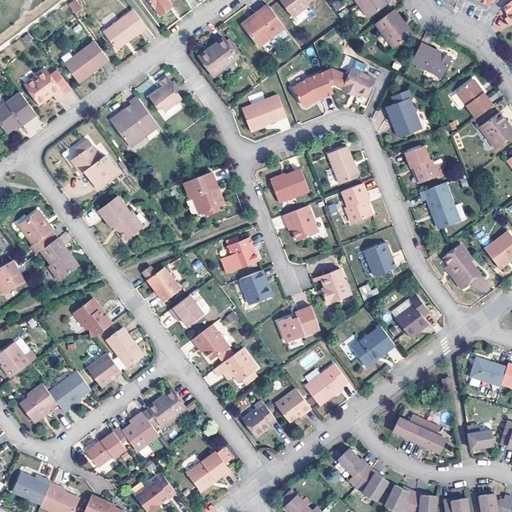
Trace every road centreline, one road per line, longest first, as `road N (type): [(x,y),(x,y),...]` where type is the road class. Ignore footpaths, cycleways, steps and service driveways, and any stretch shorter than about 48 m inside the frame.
road 1 (residential): [(243,154),(342,117),(360,123),(409,246),(451,314),(474,328)]
road 2 (residential): [(176,361),(22,154)]
road 3 (residential): [(0,411),(20,439),(51,452),(176,361)]
road 4 (residential): [(511,478),(407,469),(351,415)]
road 5 (residential): [(22,154),(167,45)]
road 6 (residential): [(474,328),(351,415)]
road 7 (residential): [(266,477),(176,361)]
road 8 (residential): [(167,45),(243,154)]
road 9 (residential): [(243,154),(285,277)]
road 10 (residential): [(419,0),(482,42),(511,80)]
